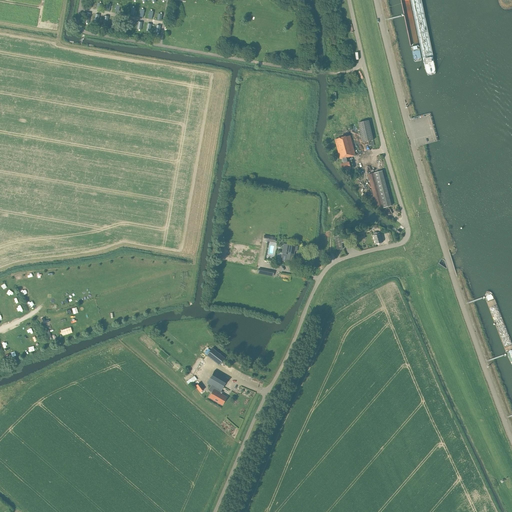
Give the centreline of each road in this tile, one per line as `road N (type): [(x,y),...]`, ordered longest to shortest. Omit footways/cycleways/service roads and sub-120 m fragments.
road 1 (unclassified): [(214,511),(321,273),(334,261),(401,242),(407,232),(348,0)]
road 2 (unclassified): [(451,270),(376,0)]
road 3 (unclassified): [(451,270),(511,437)]
